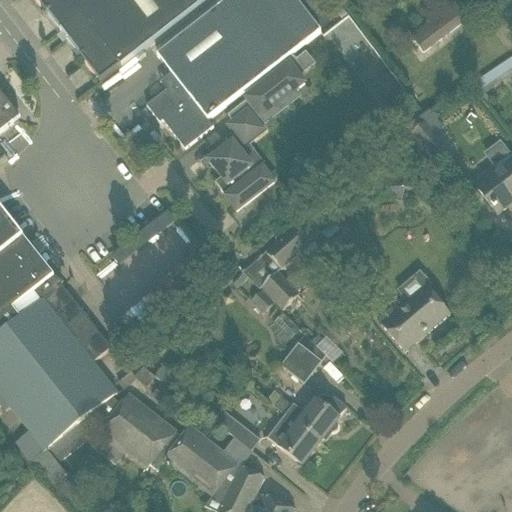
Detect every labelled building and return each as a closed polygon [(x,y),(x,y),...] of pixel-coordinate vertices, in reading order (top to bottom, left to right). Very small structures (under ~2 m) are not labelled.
[(33,0),(100,86),(210,0),(33,0)] [(167,92),(146,108),(160,125),(163,122),(185,151),(201,139),(213,129),(207,123),(320,34),(293,0),(216,0),(222,7),(173,45),(157,57),(179,85),(168,94),(167,92)] [(409,38),(422,55),(471,19),(457,1),(409,38)] [(511,58),(476,83),(484,95),(511,76),(511,58)] [(238,151),(262,132),(255,123),(304,85),(289,66),(245,100),(246,102),(228,117),(232,122),(225,128),(231,136),(225,141),(230,147),(209,163),(227,186),(220,192),(237,213),(274,184),(262,169),(256,175),(238,151)] [(0,256),(22,239),(0,210),(0,135),(13,125),(8,118),(15,113),(0,93),(0,256)] [(435,137),(443,130),(429,113),(405,129),(434,165),(448,153),(435,137)] [(496,172),(476,188),(485,200),(498,216),(511,204),(511,159),(496,172)] [(389,189),(401,202),(416,189),(404,175),(389,189)] [(118,262),(100,274),(120,305),(197,254),(170,214),(112,253),(118,262)] [(280,273),(321,236),(306,219),(242,276),(243,276),(246,279),(247,280),(259,292),(261,291),(282,314),(299,297),(277,274),(280,272),(280,273)] [(0,399),(43,455),(112,401),(117,396),(93,365),(111,350),(61,287),(56,291),(49,282),(54,278),(22,239),(0,256),(0,399)] [(428,290),(432,286),(420,272),(397,292),(407,304),(398,311),(394,308),(377,322),(404,355),(450,316),(428,290)] [(243,276),(233,287),(237,291),(247,280),(246,279),(243,276)] [(250,304),(262,317),(273,306),(261,293),(250,304)] [(280,368),(303,387),(325,359),(304,338),(280,368)] [(131,375),(118,385),(124,392),(136,382),(131,375)] [(112,401),(43,455),(30,466),(50,491),(59,501),(69,511),(76,511),(98,494),(86,479),(76,487),(68,477),(66,478),(57,466),(95,436),(96,436),(88,447),(114,467),(123,457),(145,474),(151,468),(157,473),(164,464),(209,498),(203,509),(210,511),(293,511),(257,494),(264,480),(241,469),(223,455),(190,429),(181,440),(176,436),(177,435),(128,397),(120,407),(112,401)] [(280,399),(274,407),(286,417),(290,420),(311,437),(321,444),(329,434),(332,435),(336,434),(338,431),(338,427),(337,424),(339,421),(347,410),(333,401),(321,397),(316,403),(315,402),(304,415),(293,407),(292,408),(280,399)] [(234,441),(235,440),(252,454),(260,443),(216,408),(212,412),(206,408),(201,414),(234,441)] [(290,420),(286,417),(267,440),(302,468),(321,444),(311,437),(290,420)]
